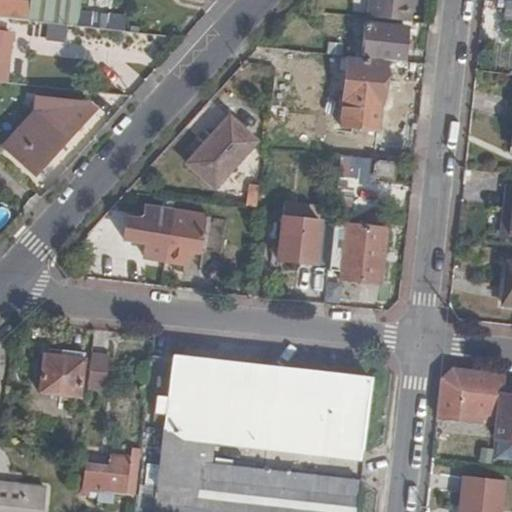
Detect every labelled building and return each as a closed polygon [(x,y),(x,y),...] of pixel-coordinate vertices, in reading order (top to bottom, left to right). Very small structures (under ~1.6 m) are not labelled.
[(32,0),(30,21),(79,26),(82,0),(32,0)] [(415,0),(373,0),(371,20),(413,25),(415,0)] [(511,0),(503,0),(502,16),(511,16),(511,0)] [(91,28),(103,29),(104,19),(92,18),(91,28)] [(389,62),(406,63),(410,30),(368,25),(364,59),(389,62)] [(14,36),(0,34),(0,59),(11,60),(14,36)] [(364,59),(350,57),(342,127),(380,132),(389,62),(364,59)] [(272,100),(258,99),(255,125),(270,126),(272,100)] [(39,100),(37,115),(66,141),(97,113),(88,105),(39,100)] [(37,115),(5,150),(34,177),(66,141),(37,115)] [(260,144),(231,119),(190,164),(218,189),(260,144)] [(370,180),(373,162),(341,158),(340,179),(370,182),(370,180)] [(398,167),(378,165),(375,178),(396,180),(398,167)] [(503,237),(509,237),(511,208),(511,206),(506,206),(503,237)] [(210,217),(145,209),(145,223),(128,222),(126,243),(149,245),(147,259),(190,262),(191,249),(207,250),(210,217)] [(278,260),(318,264),(322,222),(284,219),(278,260)] [(330,264),(335,224),(322,222),(318,264),(330,264)] [(390,230),(349,226),(342,280),(383,283),(390,230)] [(511,305),(511,263),(506,263),(502,305),(511,305)] [(85,364),(45,358),(40,393),(81,398),(85,364)] [(111,361),(93,359),(89,391),(106,393),(111,361)] [(166,414),(165,425),(155,511),(357,511),(361,483),(203,465),(205,436),(363,451),(372,381),(173,360),(170,384),(166,414)] [(440,376),(436,415),(458,417),(459,409),(487,413),(492,372),(455,368),(440,376)] [(511,373),(492,372),(487,413),(497,414),(496,423),(495,438),(511,440),(511,373)] [(166,414),(170,384),(160,382),(156,413),(166,414)] [(458,417),(486,422),(487,413),(459,409),(458,417)] [(155,424),(165,425),(166,414),(156,413),(155,424)] [(487,413),(486,422),(496,423),(497,414),(487,413)] [(97,493),(97,504),(112,506),(114,496),(134,498),(140,452),(132,451),(130,461),(111,459),(110,472),(87,468),(85,493),(97,493)] [(461,474),(456,511),(497,511),(501,478),(461,474)] [(0,486),(0,511),(43,511),(46,492),(0,486)] [(77,492),(76,502),(97,504),(97,493),(85,493),(77,492)]
